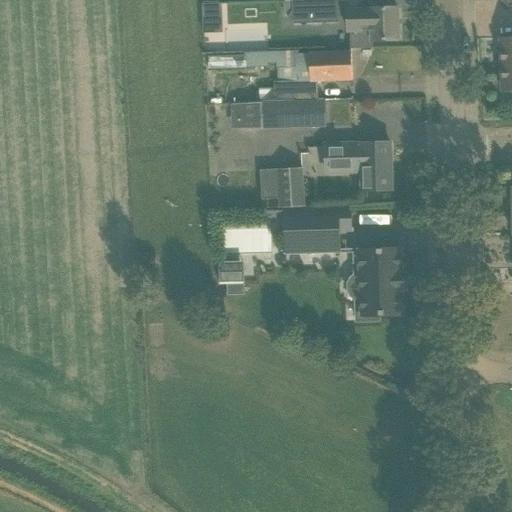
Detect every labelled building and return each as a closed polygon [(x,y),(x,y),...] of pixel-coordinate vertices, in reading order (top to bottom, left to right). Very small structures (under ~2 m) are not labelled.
[(293,11),(289,17),(293,20),(293,24),(338,22),(338,18),(337,0),(315,0),(297,1),(292,1),(293,11)] [(204,4),(204,18),(218,18),(218,4),(204,4)] [(371,9),(349,9),(349,18),(349,22),(349,30),(350,50),(373,49),(373,41),(398,40),(397,8),(377,9),(371,9)] [(511,38),(501,38),(501,66),(511,65),(511,38)] [(299,51),(244,53),(245,68),(268,67),(268,64),(278,63),(278,68),(278,81),(294,80),(295,102),(318,101),(317,81),(352,80),(351,52),(299,54),(299,51)] [(210,59),(211,69),(238,65),(236,55),(210,59)] [(511,65),(501,66),(502,93),(511,92),(511,65)] [(230,104),(231,129),(242,129),(261,128),(261,129),(326,126),(325,101),(318,101),(295,102),(242,104),(230,104)] [(362,174),(362,192),(391,191),(389,143),(325,145),(326,164),(326,175),(362,174)] [(277,200),(278,208),(303,206),(302,198),(301,169),(263,171),(265,201),(277,200)] [(285,220),(286,248),(339,247),(339,229),(351,228),(350,206),(284,208),(284,211),(285,220)] [(285,220),(284,211),(265,211),(266,220),(285,220)] [(363,300),(356,300),(356,322),(379,321),(378,316),(403,315),(401,249),(361,250),(363,300)] [(228,282),(227,294),(243,294),(245,262),(221,261),(220,282),(228,282)]
